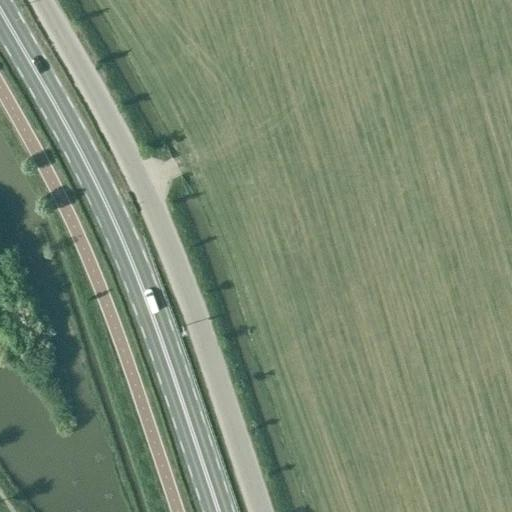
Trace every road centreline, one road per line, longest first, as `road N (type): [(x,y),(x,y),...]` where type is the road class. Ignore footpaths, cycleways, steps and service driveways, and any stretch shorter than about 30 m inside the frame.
road 1 (unclassified): [(261,511),(168,242),(43,0)]
road 2 (primary): [(217,511),(114,220),(0,12)]
